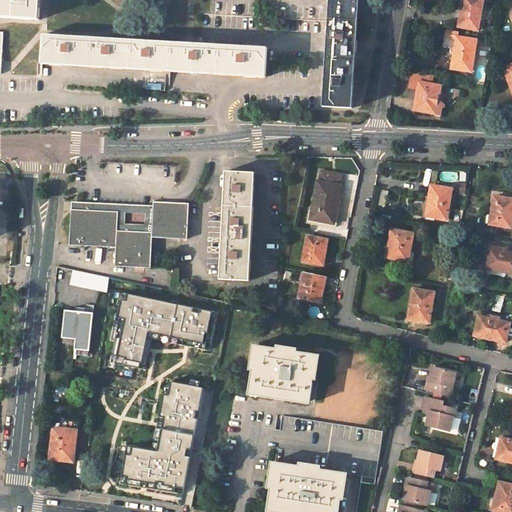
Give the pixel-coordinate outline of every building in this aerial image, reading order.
[(41,0),(0,0),(0,18),(40,20),(41,0)] [(328,0),(323,105),(353,107),(354,86),(357,34),(358,0),(328,0)] [(483,0),(463,0),(459,25),(478,29),(483,0)] [(477,40),(457,37),(459,31),(446,29),(443,45),(456,47),(452,68),(471,71),(477,40)] [(267,47),(209,44),(44,35),(43,64),(63,66),(103,68),(146,70),(193,72),(238,75),(265,76),(267,47)] [(421,72),(411,70),(408,87),(417,89),(421,72)] [(432,74),(421,72),(417,89),(414,109),(436,113),(441,85),(431,83),(432,74)] [(67,85),(116,85),(116,75),(68,74),(67,85)] [(201,92),(202,82),(175,80),(174,89),(201,92)] [(317,180),(309,216),(332,222),(340,185),(338,185),(341,172),(321,168),(318,180),(317,180)] [(241,172),(226,171),(221,279),(251,281),(255,173),(241,172)] [(466,183),(458,182),(456,191),(464,193),(466,183)] [(431,185),(426,213),(447,217),(452,189),(431,185)] [(511,216),(511,198),(494,195),(489,223),(510,226),(511,216)] [(78,200),(73,200),(70,243),(117,244),(116,263),(152,266),(153,235),(189,236),(191,201),(166,200),(155,199),(155,204),(145,204),(122,203),(101,202),(78,200)] [(407,260),(413,233),(391,229),(385,256),(407,260)] [(309,235),(302,259),(322,264),(328,240),(309,235)] [(511,251),(490,248),(486,267),(511,271),(511,251)] [(110,276),(73,269),(69,288),(107,296),(110,276)] [(326,276),(305,271),(299,298),(319,303),(326,276)] [(409,318),(430,321),(435,292),(414,288),(409,318)] [(177,305),(124,293),(110,355),(147,363),(153,333),(170,336),(177,305)] [(94,312),(65,309),(62,337),(76,339),(75,349),(90,350),(94,312)] [(479,314),(475,333),(506,340),(510,322),(479,314)] [(316,355),(256,345),(247,391),(259,393),(308,400),(316,355)] [(457,371),(433,365),(427,389),(452,394),(457,371)] [(120,479),(184,491),(203,387),(167,380),(155,445),(127,440),(120,479)] [(444,400),(426,396),(423,408),(429,410),(426,423),(451,429),(456,407),(452,406),(443,404),(444,400)] [(273,438),(278,439),(267,508),(294,511),(337,511),(343,473),(361,475),(360,482),(373,484),(382,431),(282,416),(279,431),(274,430),(273,438)] [(77,423),(62,421),(61,428),(54,427),(50,458),(61,460),(61,457),(74,459),(78,430),(76,430),(77,423)] [(511,460),(511,438),(502,437),(497,457),(511,460)] [(445,454),(421,448),(416,470),(435,475),(436,468),(441,469),(445,454)] [(404,497),(428,504),(432,489),(427,488),(428,480),(409,476),(404,497)] [(508,511),(511,511),(511,484),(500,481),(493,508),(508,511)]
